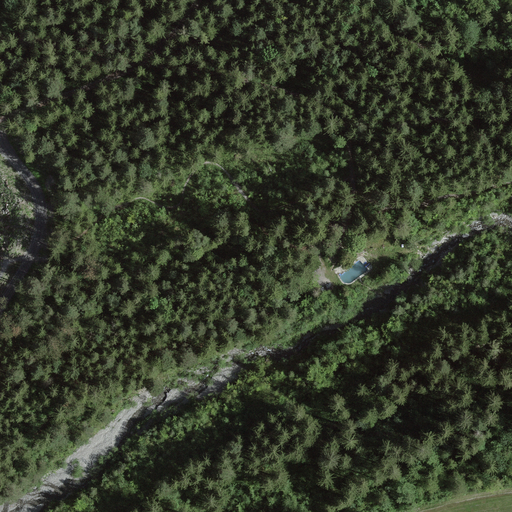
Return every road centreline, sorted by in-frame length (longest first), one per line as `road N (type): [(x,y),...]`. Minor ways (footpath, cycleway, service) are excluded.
road 1 (track): [(337,255),(359,152),(348,109),(223,61),(141,61),(0,124)]
road 2 (track): [(377,0),(402,31),(456,67),(511,73)]
road 3 (track): [(0,33),(141,61)]
